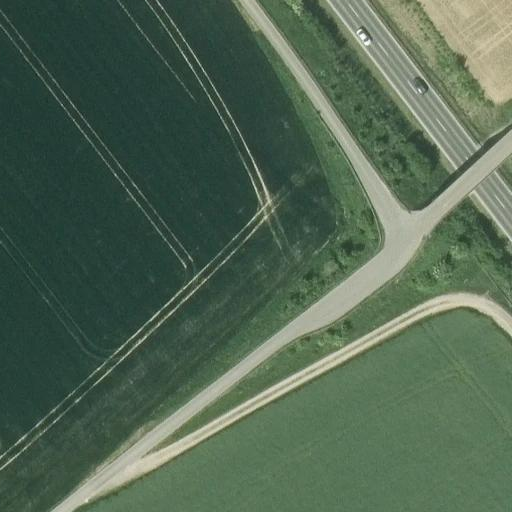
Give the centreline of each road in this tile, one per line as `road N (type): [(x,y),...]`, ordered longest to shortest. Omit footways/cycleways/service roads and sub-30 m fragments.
road 1 (track): [(511,141),(412,236),(59,511)]
road 2 (track): [(511,284),(483,283),(132,473),(120,463)]
road 3 (track): [(412,236),(248,0)]
road 4 (secondary): [(343,0),(511,218)]
